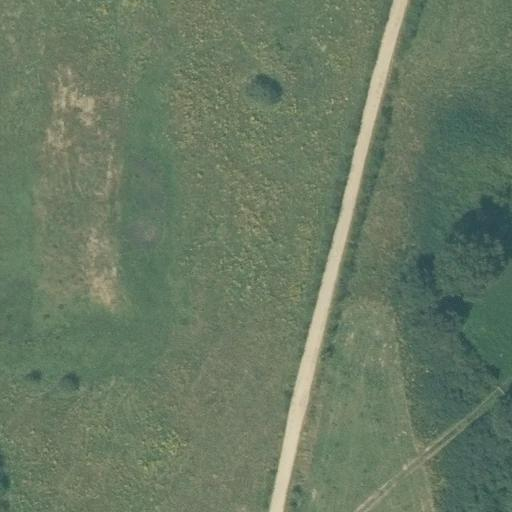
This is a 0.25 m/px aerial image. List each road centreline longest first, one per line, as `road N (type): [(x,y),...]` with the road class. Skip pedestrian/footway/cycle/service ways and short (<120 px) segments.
road 1 (track): [(275,511),(400,0)]
road 2 (track): [(361,511),(489,413)]
